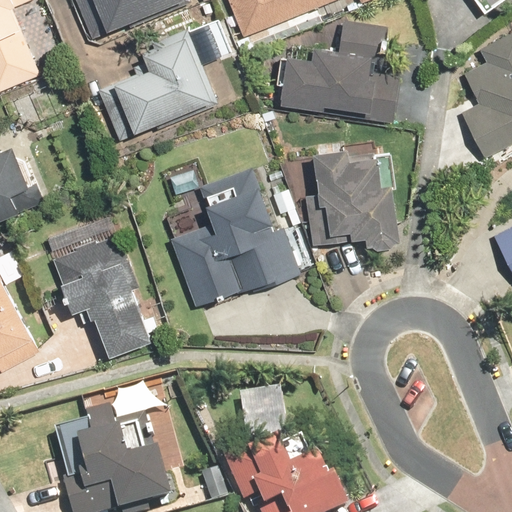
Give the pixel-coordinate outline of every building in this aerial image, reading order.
[(0,0),(0,91),(39,75),(11,8),(31,0),(0,0)] [(87,0),(101,33),(182,0),(87,0)] [(226,0),(242,38),(334,0),(358,0),(360,4),(370,0),(226,0)] [(471,0),(481,14),(501,0),(471,0)] [(281,57),(275,105),(392,122),(398,76),(378,74),(385,26),(340,20),(335,51),(306,47),(305,60),(281,57)] [(108,85),(128,135),(154,124),(156,129),(217,105),(185,28),(149,43),(151,48),(136,54),(143,71),(108,85)] [(511,149),(511,31),(471,53),(479,68),(462,77),(476,103),(457,113),(484,164),(511,149)] [(0,219),(42,204),(34,184),(23,188),(7,148),(0,150),(0,219)] [(342,148),(306,153),(313,207),(319,206),(323,235),(345,233),(346,240),(361,239),(362,247),(393,243),(386,186),(374,188),(369,152),(343,156),(342,148)] [(165,240),(193,309),(240,290),(227,256),(248,248),(263,284),(269,281),(271,285),(301,273),(281,226),(271,231),(255,191),(258,190),(249,167),(197,189),(203,203),(198,205),(205,223),(165,240)] [(168,177),(173,194),(197,187),(191,170),(168,177)] [(511,225),(491,236),(511,275),(511,225)] [(89,321),(103,359),(147,343),(128,291),(137,287),(118,235),(94,244),(93,240),(72,248),(73,251),(51,258),(60,283),(55,285),(66,315),(81,310),(85,322),(89,321)] [(0,281),(0,371),(38,351),(0,281)] [(277,389),(237,395),(244,444),(285,438),(277,389)] [(147,511),(145,504),(164,500),(151,450),(126,457),(126,454),(121,455),(114,428),(112,429),(106,406),(83,412),(85,421),(52,430),(64,479),(59,480),(67,511),(111,511),(112,511),(111,511),(147,511)] [(336,511),(343,509),(325,479),(321,480),(310,456),(285,467),(274,442),(248,453),(251,459),(246,461),(254,480),(246,484),(258,510),(273,503),(277,511),(336,511)]
